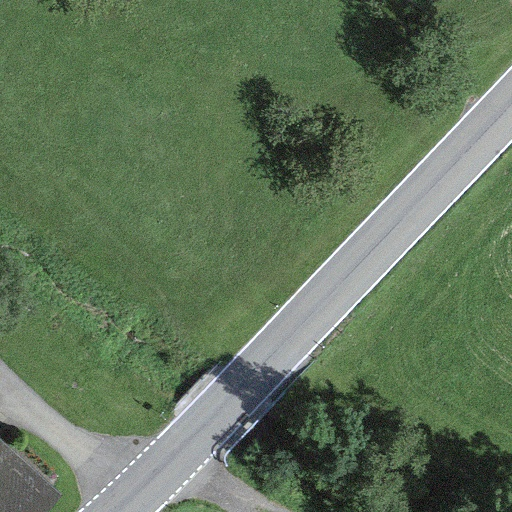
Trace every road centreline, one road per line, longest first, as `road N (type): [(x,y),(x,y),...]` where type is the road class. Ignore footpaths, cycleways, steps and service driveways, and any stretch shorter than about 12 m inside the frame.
road 1 (secondary): [(119,511),(511,103)]
road 2 (track): [(130,502),(0,378)]
